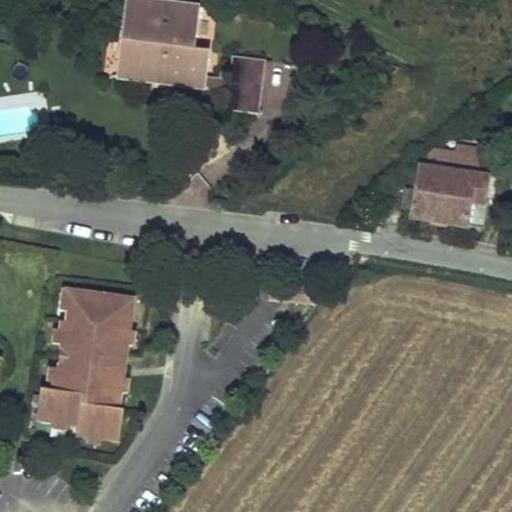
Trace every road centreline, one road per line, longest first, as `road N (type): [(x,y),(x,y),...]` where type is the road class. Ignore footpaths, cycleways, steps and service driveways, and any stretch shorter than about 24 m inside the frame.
road 1 (residential): [(511,270),(361,242),(0,200)]
road 2 (track): [(300,0),(440,73),(305,196),(303,236)]
